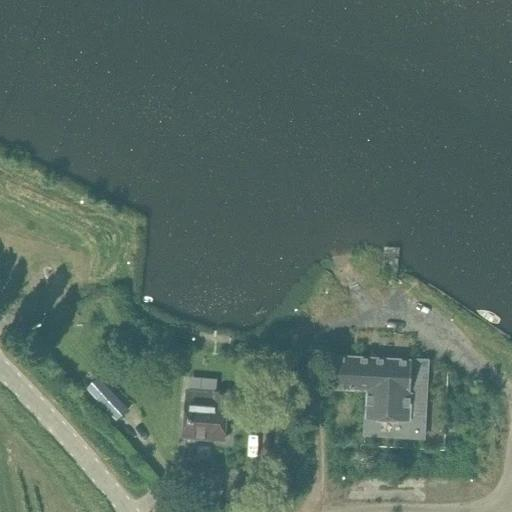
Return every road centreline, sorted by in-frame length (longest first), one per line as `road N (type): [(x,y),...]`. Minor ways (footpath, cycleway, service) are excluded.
road 1 (unclassified): [(300,511),(319,476),(314,362),(332,322),(352,305)]
road 2 (unclassified): [(127,511),(0,368)]
road 3 (unclassified): [(352,305),(404,313),(451,340),(511,399)]
